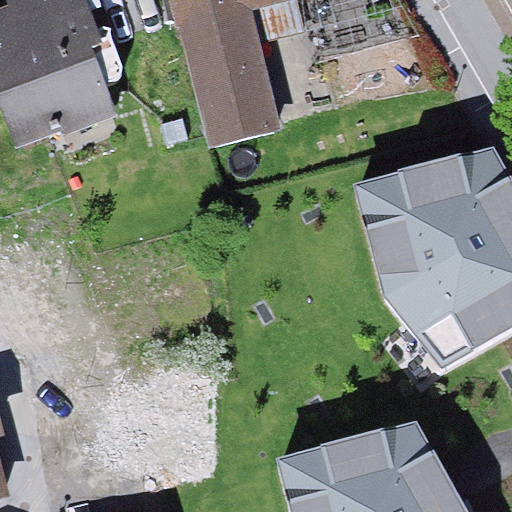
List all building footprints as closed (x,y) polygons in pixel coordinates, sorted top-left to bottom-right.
[(302,0),(173,0),(212,157),(271,143),(241,22),(304,7),(302,0)] [(80,6),(0,34),(0,122),(8,146),(91,115),(83,94),(109,85),(80,6)] [(511,175),(492,140),(351,178),(383,290),(440,364),(511,321),(511,175)] [(47,231),(0,243),(0,372),(1,376),(81,354),(47,231)] [(171,396),(35,398),(36,475),(109,474),(110,499),(172,498),(171,396)] [(466,511),(413,415),(275,451),(290,511),(466,511)]
